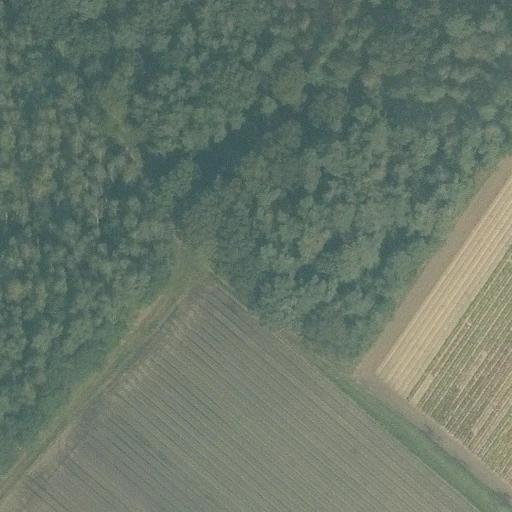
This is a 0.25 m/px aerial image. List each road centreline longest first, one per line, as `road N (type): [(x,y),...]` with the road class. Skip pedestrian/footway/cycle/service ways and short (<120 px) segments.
road 1 (track): [(494,511),(197,261)]
road 2 (track): [(197,261),(19,0)]
road 3 (track): [(197,261),(0,488)]
